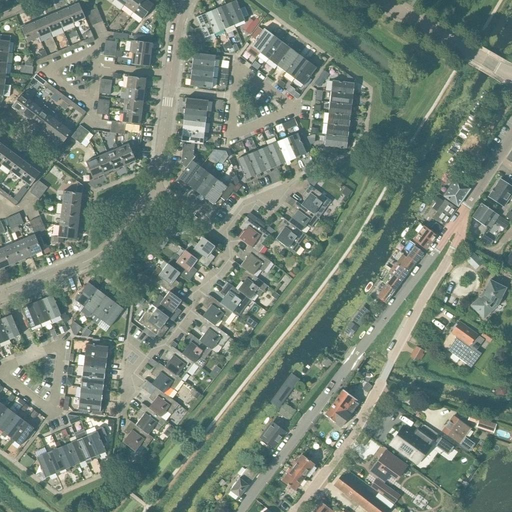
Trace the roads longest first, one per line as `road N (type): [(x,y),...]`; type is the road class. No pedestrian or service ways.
road 1 (unclassified): [(465,209),(239,511)]
road 2 (residential): [(295,511),(365,415),(456,244),(465,209)]
road 3 (residential): [(122,402),(140,364),(175,335),(193,293),(227,258),(220,238)]
road 4 (unclassified): [(154,191),(185,0)]
road 5 (unclassified): [(0,299),(95,257),(154,191)]
road 6 (tertiary): [(511,76),(375,0)]
